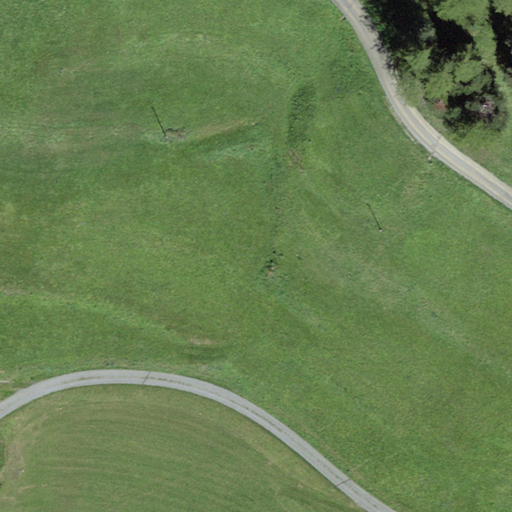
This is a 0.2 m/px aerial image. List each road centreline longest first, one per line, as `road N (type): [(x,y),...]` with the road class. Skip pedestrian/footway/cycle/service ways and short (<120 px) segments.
road 1 (track): [(388,511),(214,386),(95,372),(0,409)]
road 2 (track): [(338,0),(389,101),(435,147),(511,202)]
